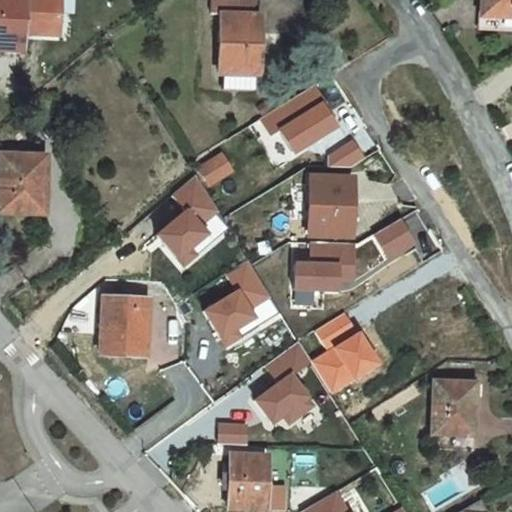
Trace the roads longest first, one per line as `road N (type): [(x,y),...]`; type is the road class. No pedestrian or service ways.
road 1 (residential): [(511,343),(374,116),(373,69),(385,56),(426,50)]
road 2 (unclassified): [(0,334),(168,511)]
road 3 (residential): [(426,50),(511,211)]
